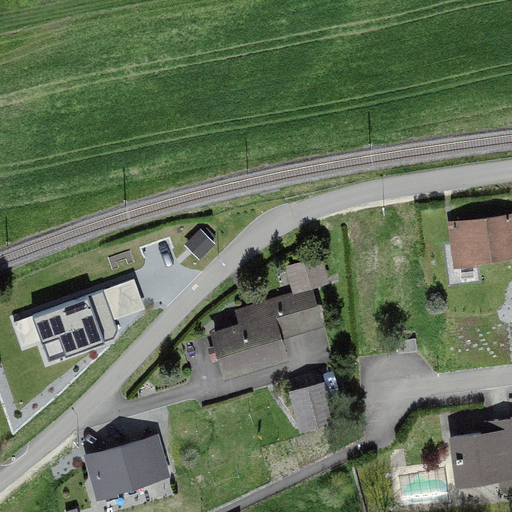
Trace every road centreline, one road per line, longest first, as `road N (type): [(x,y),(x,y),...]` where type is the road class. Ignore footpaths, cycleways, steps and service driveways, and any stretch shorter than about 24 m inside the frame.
road 1 (residential): [(0,478),(270,227),(364,191),(511,170)]
road 2 (residential): [(511,381),(392,397),(375,440),(227,511)]
